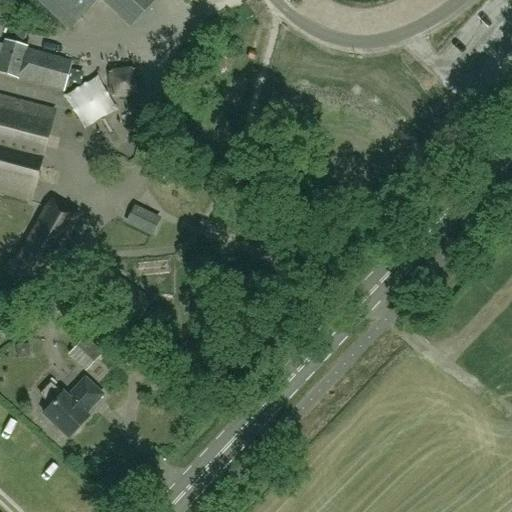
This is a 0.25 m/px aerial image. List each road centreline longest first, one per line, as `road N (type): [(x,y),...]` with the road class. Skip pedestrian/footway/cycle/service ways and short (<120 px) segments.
road 1 (secondary): [(165,511),(511,141)]
road 2 (track): [(367,296),(511,413)]
